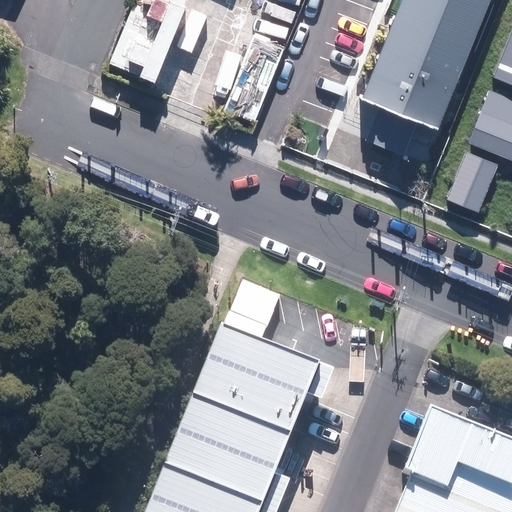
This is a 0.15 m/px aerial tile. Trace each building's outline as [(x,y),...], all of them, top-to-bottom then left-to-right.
[(389,0),(353,92),(437,126),(486,0),(389,0)] [(511,18),(497,52),(511,58),(511,18)] [(511,116),(498,146),(511,152),(511,116)] [(264,511),(320,369),(227,332),(156,511),(264,511)] [(511,511),(511,442),(432,411),(392,511),(511,511)]
